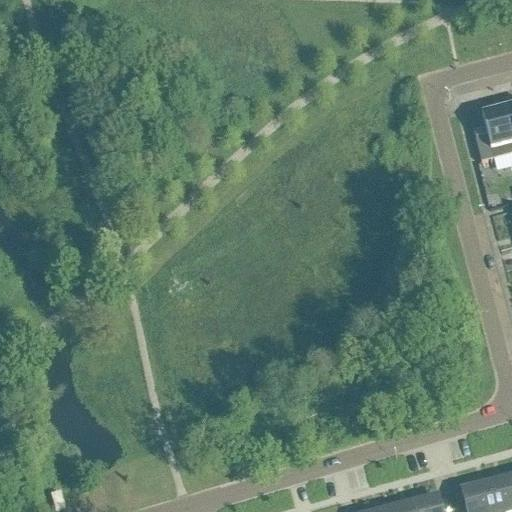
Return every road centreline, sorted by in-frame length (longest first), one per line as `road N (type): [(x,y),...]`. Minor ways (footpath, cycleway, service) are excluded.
road 1 (residential): [(511,65),(431,87),(511,399)]
road 2 (residential): [(184,506),(511,413)]
